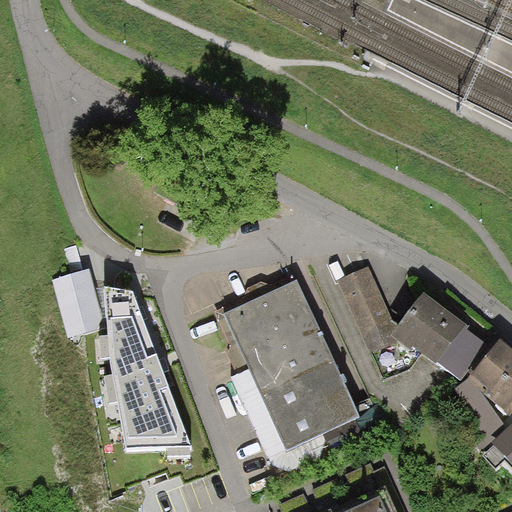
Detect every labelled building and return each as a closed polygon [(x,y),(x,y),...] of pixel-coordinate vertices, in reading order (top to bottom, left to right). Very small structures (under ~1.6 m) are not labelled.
[(171,172),(160,196),(229,232),(241,208),(171,172)] [(369,268),(339,280),(384,381),(409,371),(422,356),(414,350),(410,355),(397,345),(391,340),(400,328),(393,324),(369,268)] [(89,273),(53,282),(68,338),(104,328),(89,273)] [(265,296),(226,314),(252,369),(231,378),(269,460),(288,451),(361,418),(298,281),(265,296)] [(132,298),(106,293),(111,366),(128,450),(191,450),(132,298)] [(456,320),(425,296),(400,328),(391,340),(397,345),(410,355),(414,350),(422,356),(435,366),(438,362),(460,379),(486,347),(463,329),(465,327),(456,320)] [(511,413),(511,352),(501,344),(471,380),(487,399),(509,418),(511,413)] [(489,447),(509,428),(487,399),(471,380),(443,401),(483,452),(489,447)] [(511,425),(509,428),(489,447),(511,466),(511,425)] [(370,465),(345,476),(350,488),(375,476),(374,473),(370,465)] [(382,491),(337,511),(405,511),(385,468),(374,473),(375,476),(382,491)] [(338,481),(313,492),(318,503),(343,492),(338,481)] [(305,496),(280,507),(281,511),(299,511),(310,507),(305,496)]
